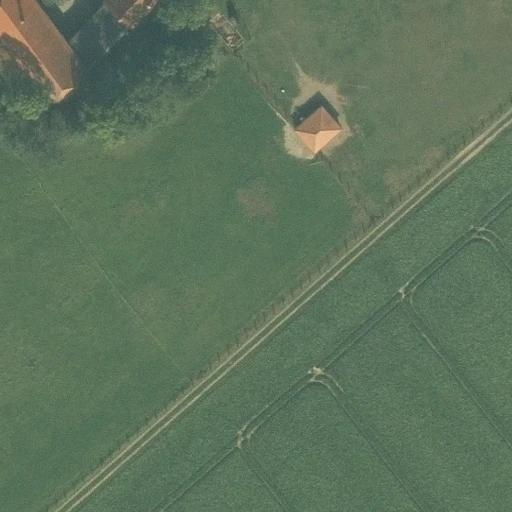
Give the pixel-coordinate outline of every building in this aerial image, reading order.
[(34,0),(0,0),(0,33),(34,80),(48,99),(88,69),(66,42),(34,0)] [(107,0),(104,0),(66,42),(88,69),(132,22),(107,0)] [(107,0),(132,22),(152,0),(107,0)] [(0,69),(18,93),(34,80),(0,33),(0,69)] [(311,150),(339,125),(317,101),(289,126),(311,150)]
